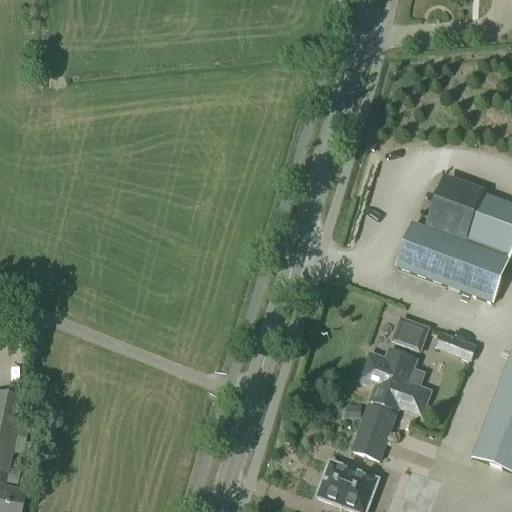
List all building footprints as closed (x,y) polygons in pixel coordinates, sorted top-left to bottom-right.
[(432,205),(428,217),(432,219),(428,229),(429,229),(429,228),(430,229),(428,234),(507,263),(511,249),(511,209),(445,184),(437,206),(432,205)] [(411,228),(395,272),(491,307),(507,263),(428,234),(411,228)] [(441,339),(436,352),(470,365),(475,352),(441,339)] [(511,477),(511,353),(511,358),(509,357),(470,462),(511,477)] [(368,358),(358,385),(374,391),(369,405),(398,415),(423,424),(433,394),(408,386),(416,366),(388,354),(384,364),(368,358)] [(19,511),(23,496),(14,495),(18,475),(7,473),(22,403),(0,398),(0,511),(19,511)] [(380,466),(396,420),(367,410),(351,455),(380,466)] [(315,502),(342,511),(367,511),(378,484),(329,466),(315,502)] [(410,475),(397,511),(433,511),(442,487),(410,475)]
